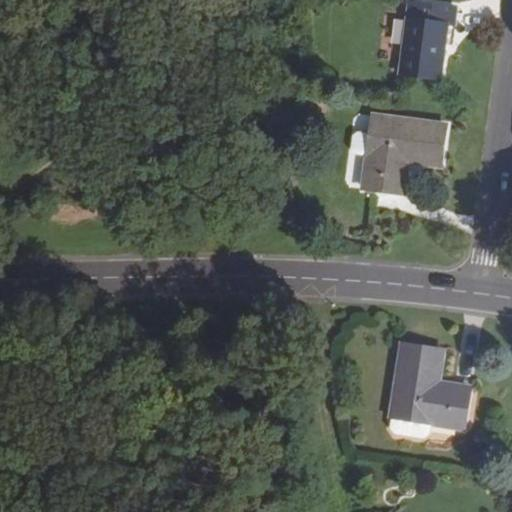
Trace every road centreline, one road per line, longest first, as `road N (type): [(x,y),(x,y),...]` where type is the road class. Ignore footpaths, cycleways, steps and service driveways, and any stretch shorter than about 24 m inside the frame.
road 1 (residential): [(0,287),(242,280),(471,295)]
road 2 (unclassified): [(471,295),(511,151)]
